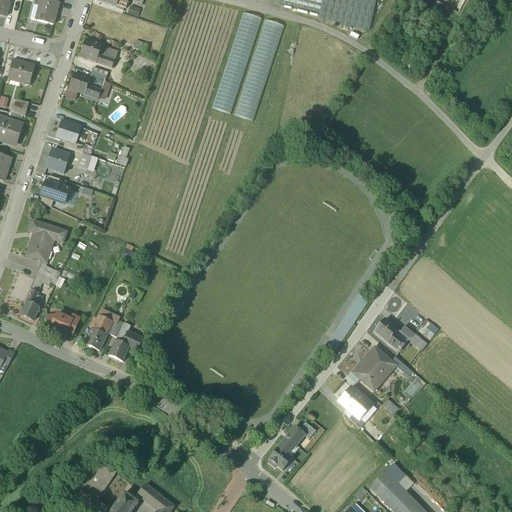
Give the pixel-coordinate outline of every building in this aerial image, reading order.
[(0,0),(0,16),(6,18),(10,0),(0,0)] [(50,1),(45,0),(37,0),(36,7),(40,8),(37,21),(33,20),(33,21),(53,26),(59,4),(50,1)] [(100,0),(116,6),(116,5),(126,9),(128,5),(129,0),(100,0)] [(376,0),(266,0),(320,13),(319,18),(369,30),(376,0)] [(140,10),(130,7),(128,14),(137,17),(140,10)] [(241,12),(214,109),(232,114),(259,17),(241,12)] [(255,121),(281,24),(264,19),(237,116),(255,121)] [(102,47),(86,41),(85,42),(83,41),(81,47),(83,48),(80,57),(96,63),(96,62),(99,56),(102,47)] [(118,52),(102,47),(99,56),(115,61),(118,52)] [(115,61),(99,56),(96,62),(112,68),(115,61)] [(414,64),(408,60),(405,65),(411,69),(414,64)] [(28,66),(13,62),(13,61),(12,61),(7,80),(8,80),(8,79),(21,82),(20,84),(29,86),(34,66),(28,65),(28,66)] [(89,79),(74,74),(69,89),(98,99),(101,91),(87,86),(90,79),(89,79)] [(105,81),(91,74),(89,79),(90,79),(87,86),(101,91),(105,81)] [(28,104),(12,100),(9,113),(25,118),(25,117),(24,117),(25,111),(26,111),(27,110),(25,110),(27,104),(28,105),(28,104)] [(22,125),(0,118),(0,138),(16,143),(22,125)] [(80,128),(61,121),(56,139),(65,142),(75,145),(80,128)] [(97,135),(88,131),(82,144),(92,148),(97,135)] [(75,145),(65,142),(63,148),(82,154),(84,148),(75,145)] [(63,148),(58,146),(56,152),(69,157),(67,163),(78,167),(82,154),(63,148)] [(117,163),(123,165),(129,151),(123,149),(117,163)] [(56,152),(51,151),(45,168),(64,174),(67,163),(69,157),(56,152)] [(78,168),(93,172),(97,158),(82,153),(78,168)] [(11,159),(0,154),(0,180),(3,181),(11,159)] [(47,183),(64,188),(66,182),(49,176),(47,183)] [(47,183),(46,182),(41,197),(42,197),(53,201),(64,204),(69,190),(64,188),(47,183)] [(51,208),(53,201),(42,197),(40,203),(51,208)] [(66,232),(32,221),(29,231),(34,233),(26,256),(46,262),(53,239),(62,242),(66,232)] [(55,271),(40,264),(37,272),(52,278),(55,271)] [(52,278),(37,272),(30,289),(31,290),(37,292),(41,284),(48,287),(52,278)] [(37,292),(31,290),(26,302),(32,305),(37,292)] [(360,296),(348,312),(357,319),(369,302),(360,296)] [(26,302),(20,315),(33,321),(39,308),(32,305),(26,302)] [(348,312),(324,346),(333,353),(352,326),(350,325),(352,321),(355,323),(357,319),(348,312)] [(70,321),(56,315),(56,316),(47,317),(48,326),(51,326),(50,329),(65,336),(66,332),(71,321),(70,321)] [(99,315),(93,329),(100,332),(106,319),(99,315)] [(72,316),(70,321),(71,321),(66,332),(72,335),(79,319),(72,316)] [(116,324),(106,319),(100,332),(106,335),(107,333),(111,335),(116,324)] [(397,330),(385,320),(375,332),(387,342),(392,336),(397,330)] [(118,321),(116,324),(111,335),(117,338),(123,323),(118,321)] [(130,326),(123,323),(117,338),(116,340),(129,347),(136,351),(143,339),(128,332),(130,326)] [(438,330),(431,324),(424,332),(432,338),(438,330)] [(426,345),(404,327),(399,332),(399,333),(409,341),(421,351),(426,345)] [(93,329),(92,329),(85,344),(99,351),(106,335),(100,332),(93,329)] [(399,332),(397,330),(392,336),(404,346),(409,341),(399,333),(399,332)] [(404,346),(392,336),(387,342),(399,352),(404,346)] [(116,340),(115,340),(108,355),(122,362),(129,347),(116,340)] [(391,361),(374,347),(352,372),(374,390),(395,366),(396,365),(391,361)] [(14,354),(8,351),(6,353),(7,354),(2,363),(8,366),(14,354)] [(412,371),(395,356),(391,361),(396,365),(395,366),(403,372),(408,376),(412,371)] [(372,405),(351,387),(339,400),(351,411),(351,412),(353,414),(360,419),(372,405)] [(399,411),(387,401),(383,406),(394,416),(399,411)] [(360,419),(353,414),(349,418),(359,428),(364,423),(360,419)] [(315,431),(305,422),(299,430),(305,434),(304,435),(309,439),(315,431)] [(369,428),(364,423),(359,428),(369,437),(373,433),(369,429),(369,428)] [(295,427),(279,447),(285,452),(290,446),(293,448),(304,435),(305,434),(299,430),(295,427)] [(279,447),(269,459),(270,460),(268,462),(274,467),(276,465),(283,471),(293,458),(285,452),(279,447)] [(124,493),(112,510),(98,500),(115,474),(95,460),(64,505),(73,511),(92,511),(96,508),(101,511),(131,511),(138,502),(124,493)] [(403,479),(391,467),(385,473),(397,485),(403,479)] [(423,511),(397,485),(385,473),(366,491),(367,492),(386,511),(387,511),(423,511)] [(169,511),(174,507),(145,484),(137,495),(158,511),(159,511),(169,511)] [(360,501),(367,492),(362,487),(355,496),(360,501)]
